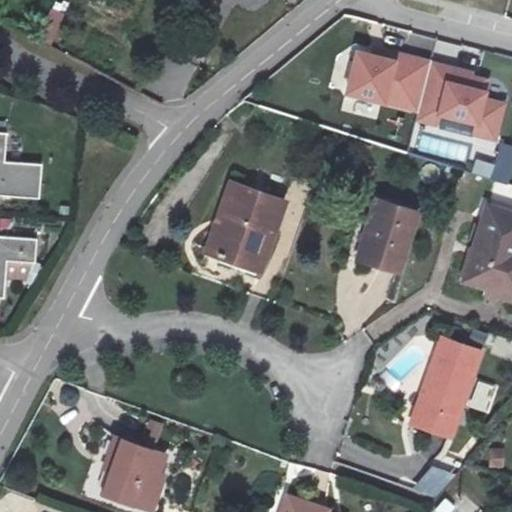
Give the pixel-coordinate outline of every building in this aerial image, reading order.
[(38,38),(51,44),(64,14),(51,8),(38,38)] [(402,55),(400,63),(358,53),(347,96),(419,113),(417,120),(495,139),(504,103),(485,99),(486,92),(468,88),(472,72),(402,55)] [(0,194),(35,198),(37,164),(0,161),(0,149),(3,119),(0,118),(0,194)] [(511,165),(511,147),(501,145),(493,177),(508,181),(511,165)] [(237,215),(224,253),(264,269),(290,199),(236,179),(224,210),(237,215)] [(421,212),(379,198),(373,218),(379,221),(366,261),(402,273),(421,212)] [(511,212),(491,206),(467,281),(484,286),(480,297),(511,307),(511,212)] [(237,215),(224,210),(211,248),(224,253),(237,215)] [(0,235),(0,298),(5,299),(8,260),(31,262),(33,238),(0,235)] [(431,388),(416,427),(450,440),(483,354),(442,340),(425,385),(431,388)] [(409,382),(418,362),(398,353),(388,373),(409,382)] [(410,424),(416,427),(431,388),(425,385),(410,424)] [(160,447),(111,430),(103,450),(110,453),(98,484),(148,503),(161,468),(154,466),(160,447)] [(275,511),(280,489),(272,487),(266,511),(275,511)] [(309,511),(313,496),(280,489),(275,511),(309,511)]
